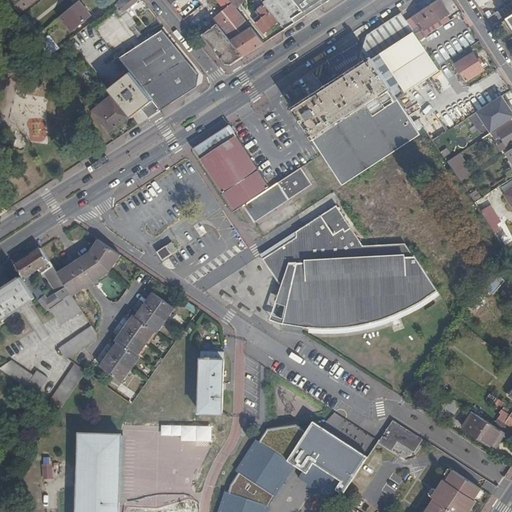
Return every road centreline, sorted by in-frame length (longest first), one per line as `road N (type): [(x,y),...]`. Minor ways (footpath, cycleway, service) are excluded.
road 1 (primary): [(96,192),(393,0)]
road 2 (primary): [(225,87),(0,231)]
road 3 (unclassified): [(76,204),(104,234),(156,267),(96,192)]
road 4 (primary): [(359,0),(225,87)]
